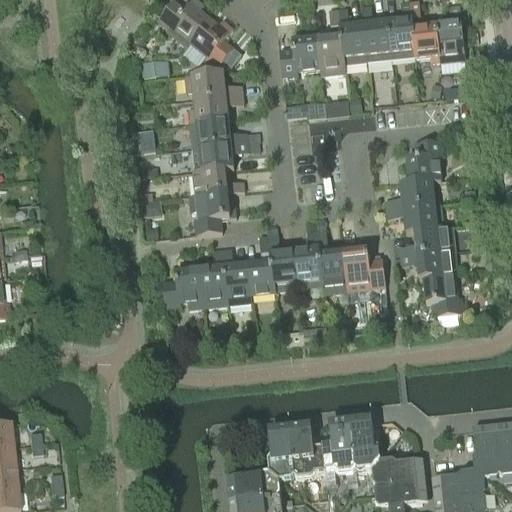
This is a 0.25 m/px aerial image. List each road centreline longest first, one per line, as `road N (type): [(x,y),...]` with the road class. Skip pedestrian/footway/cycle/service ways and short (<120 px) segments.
road 1 (residential): [(511,125),(352,144),(360,212)]
road 2 (residential): [(284,220),(267,41),(249,14)]
road 3 (residential): [(284,220),(237,243),(143,254)]
road 4 (residential): [(396,336),(387,263),(360,212)]
